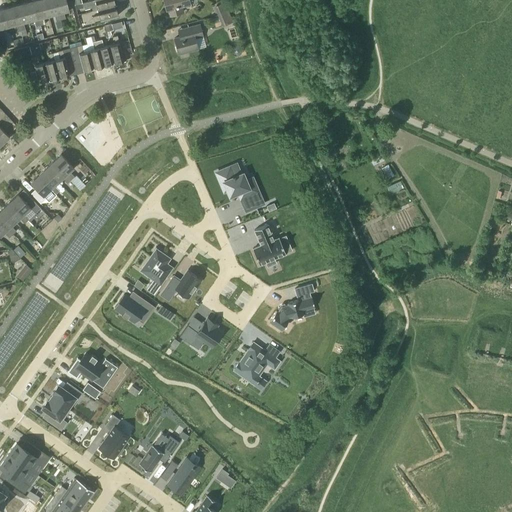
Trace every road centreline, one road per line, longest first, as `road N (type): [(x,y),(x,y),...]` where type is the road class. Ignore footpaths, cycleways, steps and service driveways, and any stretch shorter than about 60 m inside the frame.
road 1 (track): [(280,103),(381,319),(354,387),(259,511)]
road 2 (residential): [(147,208),(5,408)]
road 3 (track): [(303,100),(376,108),(511,165)]
road 4 (residential): [(43,135),(86,96),(149,74),(153,61),(137,0)]
road 5 (residential): [(5,408),(113,483)]
road 6 (residential): [(231,266),(207,301),(240,324),(264,289)]
